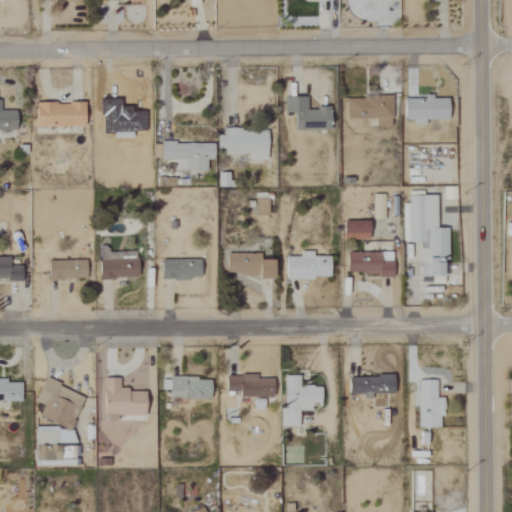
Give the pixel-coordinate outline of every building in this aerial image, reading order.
[(293,130),(327,130),(327,108),(305,108),(305,97),(283,97),(283,113),(293,113),(293,130)] [(374,119),(374,127),(390,127),(390,97),(346,97),(346,119),(374,119)] [(446,119),(445,98),(431,98),(431,97),(403,97),(403,120),(413,120),(413,125),(424,125),(424,120),(446,119)] [(82,126),(82,103),(33,103),(33,127),(82,126)] [(14,111),(0,110),(0,130),(13,131),(14,111)] [(247,160),(264,160),(265,130),(222,130),(222,136),(216,136),(216,153),(248,153),(247,160)] [(211,144),(158,143),(158,160),(175,160),(174,170),(204,171),(204,160),(211,160),(211,144)] [(253,215),(265,215),(266,193),(254,193),(253,215)] [(372,220),(382,219),(382,194),(371,195),(372,220)] [(434,196),(405,196),(406,243),(425,243),(425,248),(418,248),(418,276),(442,276),(442,259),(446,259),(445,228),(434,229),(434,196)] [(342,240),(367,239),(367,221),(342,221),(342,240)] [(326,256),(310,257),(310,251),(297,252),(298,256),(284,257),(284,279),(327,278),(326,256)] [(378,253),(345,252),(344,274),(391,275),(391,261),(378,261),(378,253)] [(269,277),(270,260),(258,259),(258,254),(226,253),(225,276),(269,277)] [(20,265),(8,266),(8,258),(0,257),(0,278),(20,279),(20,265)] [(135,259),(97,260),(97,279),(135,278),(135,259)] [(160,259),(159,279),(198,279),(198,260),(160,259)] [(84,260),(46,261),(46,280),(84,279),(84,260)] [(271,398),(272,377),(225,376),(224,392),(237,392),(237,397),(271,398)] [(282,408),(310,409),(310,405),(318,405),(319,387),(297,387),(298,376),(283,376),(282,408)] [(391,376),(347,377),(347,395),(362,394),(362,395),(391,395),(391,376)] [(168,398),(208,399),(209,379),(161,378),(161,390),(168,390),(168,398)] [(82,397),(42,379),(32,401),(41,405),(36,417),(66,430),(82,397)] [(142,390),(117,390),(117,379),(102,379),(101,421),(116,421),(116,416),(142,416),(142,390)] [(0,401),(19,402),(19,380),(0,380),(0,401)] [(434,398),(434,381),(415,382),(416,428),(440,428),(440,398),(434,398)] [(297,427),(298,409),(280,408),(279,426),(297,427)]
